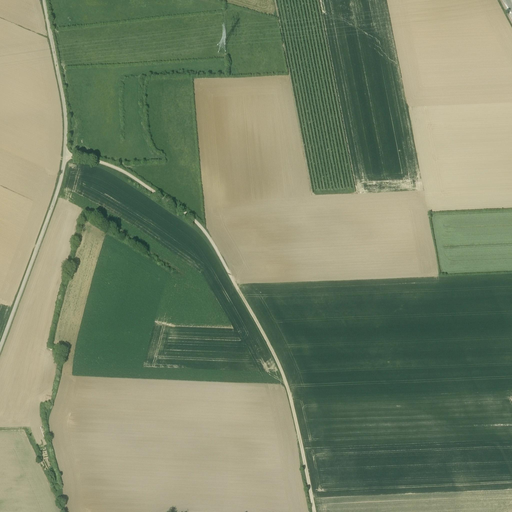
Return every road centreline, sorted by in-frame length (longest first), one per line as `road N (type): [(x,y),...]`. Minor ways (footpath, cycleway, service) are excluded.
road 1 (track): [(64,155),(120,169),(205,232),(281,371),(314,511)]
road 2 (unclassified): [(0,348),(62,173),(65,114),(43,0)]
